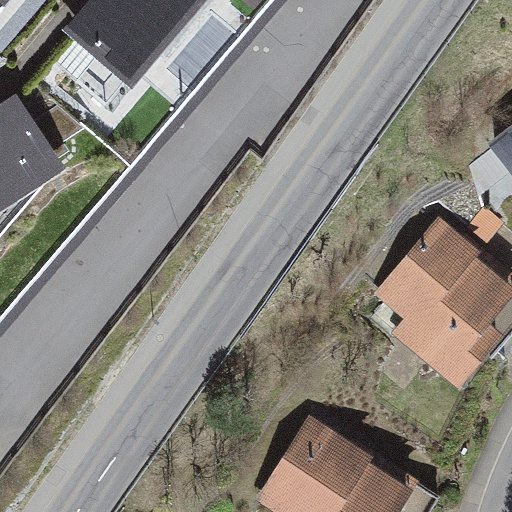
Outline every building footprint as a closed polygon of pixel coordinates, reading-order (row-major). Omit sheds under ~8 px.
[(100,0),(57,52),(110,96),(191,0),(100,0)] [(14,106),(0,115),(0,218),(38,174),(53,164),(14,106)] [(511,131),(493,146),(511,168),(511,131)] [(511,282),(440,220),(376,294),(473,377),(511,330),(511,282)] [(427,511),(437,496),(308,416),(256,499),(276,511),(427,511)]
